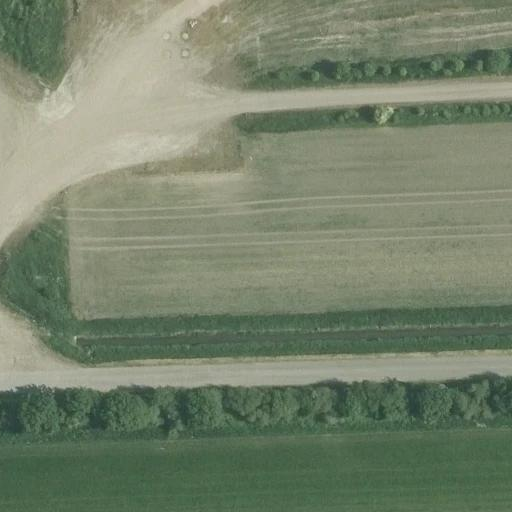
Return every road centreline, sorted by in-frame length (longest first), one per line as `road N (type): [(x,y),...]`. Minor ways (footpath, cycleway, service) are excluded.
road 1 (track): [(0,243),(63,171),(126,133),(266,96),(511,88)]
road 2 (unclassified): [(511,374),(0,390)]
